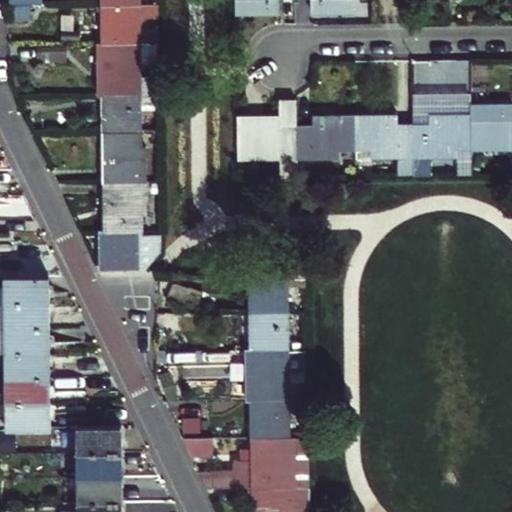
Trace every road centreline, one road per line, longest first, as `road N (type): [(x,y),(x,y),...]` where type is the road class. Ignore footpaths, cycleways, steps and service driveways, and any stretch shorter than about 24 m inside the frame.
road 1 (residential): [(196,511),(0,105)]
road 2 (residential): [(511,39),(304,44),(267,58)]
